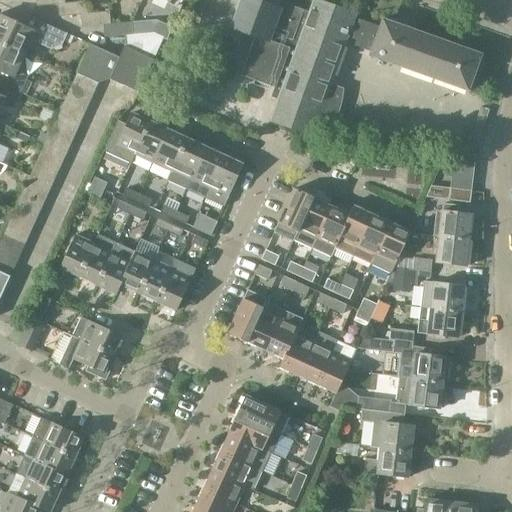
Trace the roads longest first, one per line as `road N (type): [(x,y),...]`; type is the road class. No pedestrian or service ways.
road 1 (residential): [(431,468),(489,471),(507,456),(503,123),(511,101)]
road 2 (residential): [(183,349),(270,161),(349,195)]
road 3 (residential): [(183,349),(227,366),(161,511)]
road 4 (residential): [(123,416),(0,358)]
